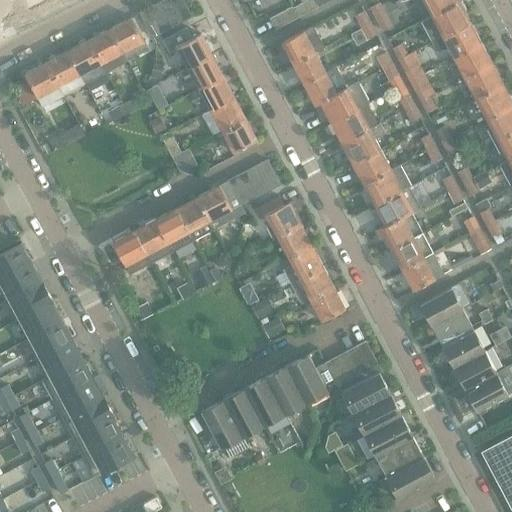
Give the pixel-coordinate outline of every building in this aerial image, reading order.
[(178,10),(172,0),(166,0),(164,2),(170,14),(178,10)] [(186,6),(182,0),(172,0),(178,10),(186,6)] [(297,18),(320,7),(316,0),(306,0),(292,8),(297,18)] [(460,2),(459,0),(424,0),(433,16),(460,2)] [(170,14),(164,2),(156,6),(162,18),(170,14)] [(471,22),(460,2),(433,16),(422,22),(433,42),(471,22)] [(387,14),(380,3),(370,8),(376,20),(387,14)] [(162,18),(156,6),(148,10),(154,22),(162,18)] [(192,18),(186,6),(178,10),(184,22),(192,18)] [(276,30),(297,18),(292,8),(270,19),(276,30)] [(154,22),(148,10),(140,14),(146,26),(154,22)] [(184,22),(178,10),(170,14),(176,26),(184,22)] [(371,23),(365,11),(354,16),(361,28),(371,23)] [(176,26),(170,14),(162,18),(168,30),(176,26)] [(393,26),(387,14),(376,20),(383,32),(393,26)] [(168,30),(162,18),(154,22),(161,34),(168,30)] [(145,42),(132,19),(111,30),(127,61),(149,50),(145,42)] [(161,34),(154,22),(146,26),(153,38),(161,34)] [(482,43),(471,22),(433,42),(433,43),(438,53),(449,47),(455,57),(482,43)] [(377,35),(371,23),(361,28),(367,40),(377,35)] [(324,48),(313,26),(282,43),(293,64),(315,52),(324,48)] [(213,56),(201,34),(192,39),(187,28),(163,41),(169,52),(177,47),(188,69),(213,56)] [(127,61),(111,30),(89,41),(106,73),(127,61)] [(106,73),(89,41),(68,52),(85,84),(106,73)] [(408,56),(402,43),(392,49),(398,61),(408,56)] [(493,64),(482,43),(455,57),(466,78),(493,64)] [(85,84),(68,52),(47,64),(60,88),(64,95),(85,84)] [(326,73),(315,52),(293,64),(304,85),(326,73)] [(393,64),(386,52),(376,57),(382,69),(393,64)] [(224,77),(213,56),(188,69),(199,90),(224,77)] [(414,68),(408,56),(398,61),(404,73),(414,68)] [(60,88),(47,64),(25,75),(38,99),(60,88)] [(399,76),(393,64),(382,69),(389,81),(399,76)] [(504,84),(493,64),(466,78),(476,99),(504,84)] [(337,93),(326,73),(304,85),(315,106),(321,103),(337,94),(337,93)] [(235,98),(224,77),(199,90),(211,111),(235,98)] [(511,106),(511,99),(504,84),(476,99),(487,119),(511,106)] [(161,85),(153,88),(160,107),(168,104),(161,85)] [(430,97),(423,85),(414,90),(420,102),(430,97)] [(359,108),(348,88),(348,87),(337,93),(337,94),(321,103),(332,123),(359,108)] [(414,105),(408,93),(398,98),(405,110),(414,105)] [(436,109),(430,97),(420,102),(426,114),(436,109)] [(246,119),(235,98),(211,111),(202,115),(213,136),(222,132),(246,119)] [(129,113),(124,104),(108,113),(113,122),(129,113)] [(421,117),(414,105),(405,110),(411,122),(421,117)] [(511,131),(511,106),(487,119),(492,128),(487,130),(494,142),(511,131)] [(370,129),(359,108),(332,123),(343,144),(370,129)] [(257,140),(246,119),(222,132),(233,153),(257,140)] [(380,149),(375,140),(386,134),(381,124),(370,129),(343,144),(353,164),(380,149)] [(452,138),(445,126),(435,131),(442,143),(452,138)] [(511,158),(511,131),(494,142),(500,154),(504,152),(509,160),(511,158)] [(436,146),(430,134),(420,140),(426,151),(436,146)] [(182,152),(173,136),(164,141),(172,157),(182,152)] [(458,150),(452,138),(442,143),(448,156),(458,150)] [(442,158),(436,146),(426,151),(433,164),(442,158)] [(392,171),(380,149),(353,164),(364,185),(392,171)] [(510,186),(511,184),(511,158),(509,160),(500,165),(510,186)] [(274,172),(268,160),(260,164),(266,177),(274,172)] [(266,177),(260,164),(252,169),(258,181),(266,177)] [(364,185),(375,205),(409,187),(411,186),(401,165),(392,171),(364,185)] [(473,179),(467,167),(457,172),(464,184),(473,179)] [(258,181),(252,169),(244,173),(251,185),(258,181)] [(281,185),(274,172),(266,177),(273,189),(281,185)] [(251,185),(244,173),(236,177),(243,189),(251,185)] [(458,188),(452,175),(442,181),(448,193),(458,188)] [(243,189),(236,177),(228,181),(235,193),(243,189)] [(273,189),(266,177),(258,181),(265,193),(273,189)] [(480,191),(473,179),(464,184),(470,196),(480,191)] [(246,214),(241,205),(235,193),(228,181),(220,186),(198,197),(215,230),(246,214)] [(265,193),(258,181),(251,185),(257,197),(265,193)] [(257,197),(251,185),(243,189),(249,201),(257,197)] [(420,208),(409,187),(375,205),(386,225),(386,226),(403,217),(403,218),(412,213),(420,208)] [(464,199),(458,188),(448,193),(454,205),(464,199)] [(249,201),(243,189),(235,193),(241,205),(249,201)] [(301,223),(290,202),(284,205),(279,195),(253,209),(259,220),(267,215),(272,225),(267,228),(273,238),(278,236),(301,223)] [(215,230),(198,197),(177,208),(189,232),(194,241),(215,230)] [(189,232),(177,208),(156,219),(169,243),(189,232)] [(495,220),(489,208),(479,213),(485,225),(495,220)] [(422,233),(412,213),(403,218),(403,217),(386,226),(386,225),(375,230),(380,239),(385,237),(391,249),(422,233)] [(481,230),(474,216),(463,222),(470,235),(481,230)] [(169,243),(156,219),(135,230),(147,254),(169,243)] [(502,232),(495,220),(485,225),(492,237),(502,232)] [(312,244),(301,223),(278,236),(289,257),(312,244)] [(147,254),(135,230),(113,241),(126,265),(147,254)] [(491,250),(481,230),(470,235),(481,255),(491,250)] [(433,253),(422,233),(391,249),(402,269),(433,253)] [(22,243),(0,255),(0,280),(33,264),(22,243)] [(323,266),(312,244),(289,257),(293,266),(284,271),(290,283),(323,266)] [(445,274),(433,253),(402,269),(414,291),(436,279),(445,274)] [(33,264),(0,280),(0,290),(6,301),(6,302),(43,282),(33,264)] [(335,288),(323,266),(290,283),(302,305),(311,300),(335,288)] [(217,282),(211,272),(210,270),(198,276),(204,288),(217,282)] [(43,282),(6,302),(16,321),(53,301),(43,282)] [(432,325),(462,309),(471,304),(460,282),(420,303),(432,325)] [(345,308),(335,288),(311,300),(322,320),(345,308)] [(53,301),(16,321),(17,322),(21,319),(30,337),(26,339),(27,340),(63,321),(53,301)] [(154,315),(147,302),(134,309),(141,322),(154,315)] [(473,330),(462,309),(432,325),(443,346),(473,330)] [(493,320),(487,309),(479,314),(485,325),(493,320)] [(63,321),(27,340),(37,359),(73,340),(63,321)] [(484,351),(473,330),(443,346),(454,367),(484,351)] [(504,340),(499,330),(490,335),(495,345),(504,340)] [(73,340),(37,359),(46,377),(42,379),(43,380),(83,359),(73,340)] [(390,394),(379,372),(382,370),(379,365),(378,365),(366,342),(355,348),(368,370),(357,376),(347,382),(339,386),(353,413),(390,394)] [(368,370),(355,348),(345,353),(357,376),(368,370)] [(496,374),(484,351),(454,367),(465,390),(496,374)] [(357,376),(345,353),(335,359),(347,382),(357,376)] [(337,387),(325,364),(316,369),(309,354),(287,366),(306,403),(328,391),(337,387)] [(83,359),(43,380),(53,399),(93,378),(83,359)] [(347,382),(335,359),(325,364),(337,387),(339,386),(347,382)] [(306,403),(287,366),(265,378),(285,415),(306,403)] [(477,411),(511,391),(511,375),(507,367),(496,374),(465,390),(477,411)] [(93,378),(53,399),(63,418),(104,397),(93,378)] [(285,415),(265,378),(244,389),(264,426),(285,415)] [(7,400),(14,396),(9,386),(1,389),(7,400)] [(264,426),(244,389),(223,400),(243,437),(264,426)] [(401,415),(390,394),(353,413),(365,435),(401,415)] [(13,410),(20,407),(14,396),(7,400),(13,410)] [(104,397),(63,418),(73,438),(114,416),(104,397)] [(6,414),(13,410),(7,400),(0,404),(6,414)] [(243,437),(223,400),(202,412),(221,449),(243,437)] [(412,436),(401,415),(365,435),(376,456),(412,436)] [(114,416),(73,438),(83,457),(124,435),(114,416)] [(30,436),(37,432),(31,421),(24,425),(30,436)] [(17,443),(24,439),(18,429),(11,433),(17,443)] [(36,446),(43,442),(37,432),(30,436),(36,446)] [(124,435),(83,457),(94,476),(135,455),(124,435)] [(511,435),(481,452),(511,510),(511,435)] [(423,457),(412,436),(376,456),(387,477),(423,457)] [(22,454),(30,450),(24,439),(17,443),(22,454)] [(339,447),(345,468),(359,464),(353,443),(339,447)] [(436,480),(423,457),(387,477),(399,500),(436,480)] [(51,474),(58,470),(52,460),(45,463),(51,474)] [(37,481),(44,477),(39,467),(32,470),(37,481)] [(56,484),(63,481),(58,470),(51,474),(56,484)] [(43,491),(50,488),(44,477),(37,481),(43,491)] [(156,497),(144,504),(148,511),(154,511),(162,508),(156,497)] [(0,500),(0,511),(9,511),(3,499),(0,500)]
